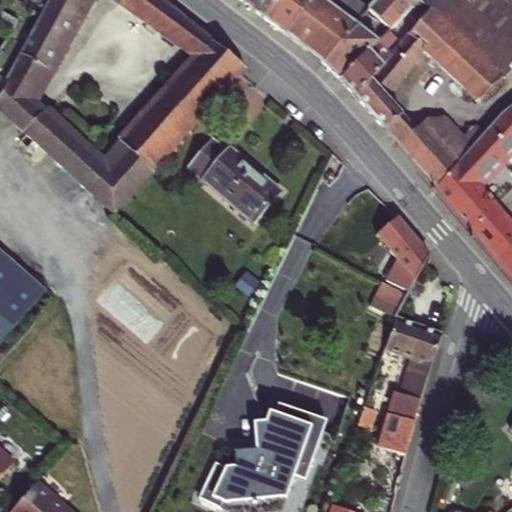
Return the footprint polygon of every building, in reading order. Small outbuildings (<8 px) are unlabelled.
[(28,101),(57,50),(84,0),(52,0),(52,1),(6,82),(7,83),(0,96),(0,110),(10,119),(28,101)] [(114,215),(246,68),(159,0),(121,0),(119,3),(195,57),(101,163),(44,110),(41,113),(23,131),(114,215)] [(247,0),(244,4),(264,19),(278,0),(247,0)] [(284,35),(311,0),(278,0),(264,19),(284,35)] [(323,64),(369,10),(356,0),(311,0),(284,35),(323,64)] [(412,8),(414,6),(408,0),(377,0),(369,10),(390,30),(412,8)] [(502,78),(511,68),(511,11),(500,0),(475,0),(471,5),(466,0),(420,0),(419,1),(429,10),(502,78)] [(423,18),(429,10),(419,1),(414,6),(412,8),(423,18)] [(388,33),(390,30),(369,10),(323,64),(340,82),(388,33)] [(479,102),(502,78),(429,10),(423,18),(390,57),(357,99),(386,132),(403,117),(386,98),(424,50),(479,102)] [(0,31),(11,37),(17,24),(0,15),(0,31)] [(357,99),(390,57),(384,52),(395,41),(388,33),(340,82),(357,99)] [(23,131),(41,113),(28,101),(10,119),(23,131)] [(511,107),(503,114),(482,137),(437,189),(476,235),(501,215),(476,185),(511,148),(511,107)] [(398,146),(415,131),(403,117),(386,132),(398,146)] [(474,127),(462,137),(445,117),(444,118),(429,131),(422,124),(415,131),(398,146),(417,168),(437,189),(482,137),(474,127)] [(429,131),(444,118),(429,118),(422,124),(429,131)] [(227,154),(213,141),(189,169),(253,224),(280,192),(230,150),(227,154)] [(489,250),(511,229),(511,228),(501,215),(476,235),(489,250)] [(429,257),(398,220),(378,237),(398,261),(386,283),(409,294),(425,264),(429,257)] [(502,266),(511,257),(511,229),(489,250),(502,266)] [(46,293),(0,253),(0,306),(19,323),(46,293)] [(511,277),(511,257),(502,266),(511,277)] [(0,345),(15,328),(19,323),(0,306),(0,345)] [(420,401),(431,365),(442,336),(396,319),(391,332),(386,345),(384,350),(410,360),(399,395),(420,401)] [(382,450),(405,456),(420,401),(399,395),(393,393),(387,415),(378,449),(382,450)] [(208,463),(196,504),(221,511),(288,511),(311,437),(313,455),(324,417),(270,400),(265,416),(248,418),(250,437),(248,446),(232,447),(228,461),(208,463)] [(0,480),(14,464),(0,451),(0,480)] [(69,511),(37,484),(11,511),(69,511)] [(509,511),(511,510),(511,500),(507,495),(489,510),(490,511),(509,511)]
